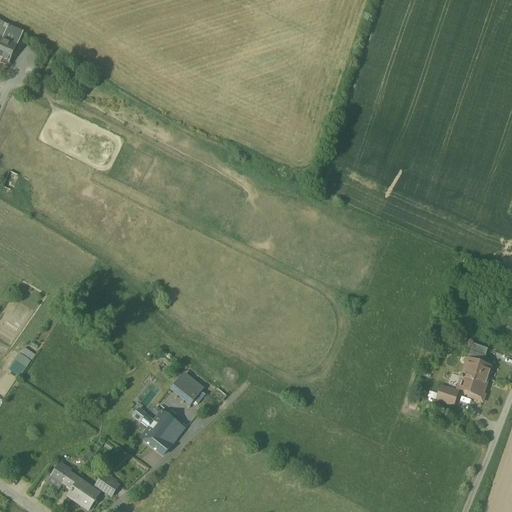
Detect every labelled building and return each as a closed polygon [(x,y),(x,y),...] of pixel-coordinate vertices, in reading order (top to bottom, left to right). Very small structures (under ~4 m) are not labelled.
[(7,28),(0,25),(0,41),(17,48),(19,40),(4,34),(7,28)] [(10,30),(7,28),(4,34),(19,40),(20,38),(21,35),(10,30)] [(17,48),(0,41),(0,61),(9,66),(17,48)] [(478,275),(461,267),(456,280),(470,287),(469,288),(471,289),(478,275)] [(166,298),(157,290),(154,294),(163,302),(166,298)] [(488,350),(473,345),(468,361),(481,366),(484,358),(485,358),(488,350)] [(34,357),(24,350),(20,356),(30,363),(34,357)] [(20,356),(17,355),(5,372),(7,373),(19,381),(30,363),(20,356)] [(481,366),(468,361),(462,378),(459,377),(459,379),(462,380),(458,390),(471,394),(470,396),(480,399),(487,380),(487,381),(491,369),(481,366)] [(19,381),(7,373),(1,383),(13,391),(19,381)] [(202,391),(184,376),(172,391),(190,406),(202,391)] [(13,391),(1,383),(0,384),(0,400),(5,403),(13,391)] [(441,390),(437,402),(453,407),(457,396),(441,390)] [(147,416),(139,410),(133,417),(141,423),(146,416),(147,416)] [(184,430),(162,413),(154,422),(149,429),(141,439),(163,457),(184,430)] [(154,422),(146,416),(141,423),(149,429),(154,422)] [(99,495),(80,483),(80,482),(70,475),(69,475),(58,468),(50,480),(62,487),(63,486),(66,488),(68,486),(74,490),(72,492),(71,491),(67,497),(79,505),(79,504),(88,510),(88,511),(89,511),(99,495)] [(119,487),(102,476),(95,488),(111,499),(119,487)]
